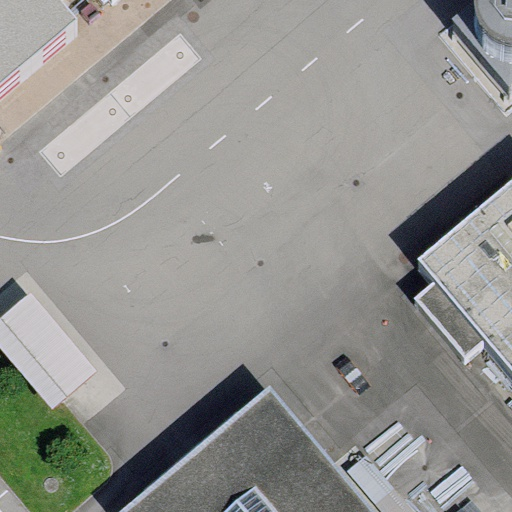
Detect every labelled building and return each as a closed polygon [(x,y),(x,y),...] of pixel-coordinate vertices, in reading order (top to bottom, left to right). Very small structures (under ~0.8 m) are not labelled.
[(0,0),(0,99),(74,37),(51,11),(64,0),(99,0),(108,9),(118,0),(0,0)] [(508,99),(511,96),(511,0),(478,0),(446,28),(508,99)] [(93,5),(81,15),(89,26),(101,16),(93,5)] [(511,198),(421,273),(511,382),(511,198)] [(98,371),(30,292),(0,317),(0,346),(53,409),(63,401),(98,371)] [(364,511),(268,399),(135,511),(364,511)] [(393,488),(365,456),(348,471),(375,503),(393,488)]
